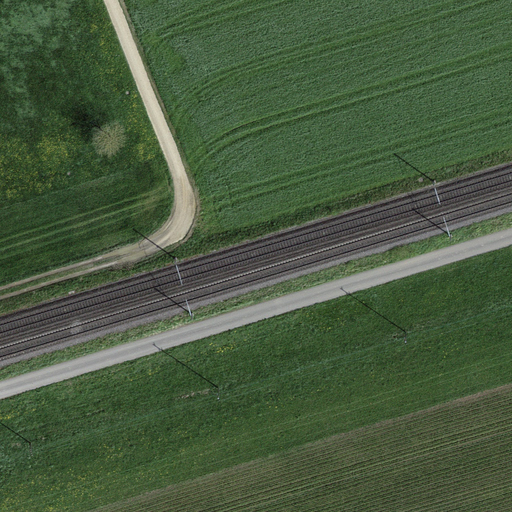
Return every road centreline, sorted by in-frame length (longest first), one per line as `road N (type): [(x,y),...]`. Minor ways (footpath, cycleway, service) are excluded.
road 1 (unclassified): [(511,235),(0,387)]
road 2 (track): [(111,0),(184,181),(180,221),(157,244),(0,291)]
